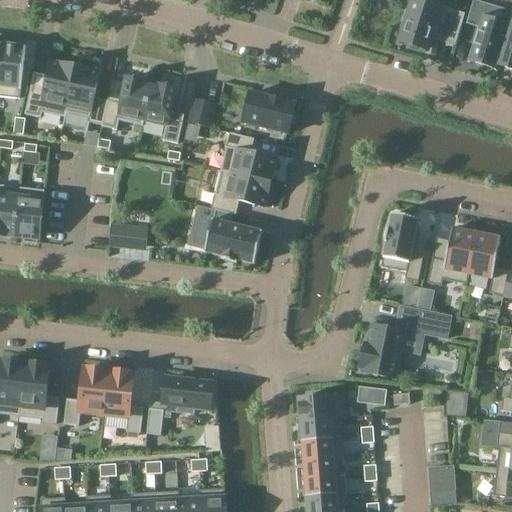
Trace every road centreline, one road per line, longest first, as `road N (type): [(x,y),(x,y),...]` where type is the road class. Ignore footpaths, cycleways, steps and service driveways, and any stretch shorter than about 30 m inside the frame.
road 1 (residential): [(511,200),(378,174),(336,361),(270,357)]
road 2 (residential): [(0,255),(275,290)]
road 3 (residential): [(0,326),(270,357)]
road 4 (residential): [(275,290),(329,63)]
road 5 (residential): [(124,0),(329,63)]
road 6 (residential): [(329,63),(511,115)]
road 7 (residential): [(279,511),(270,357)]
